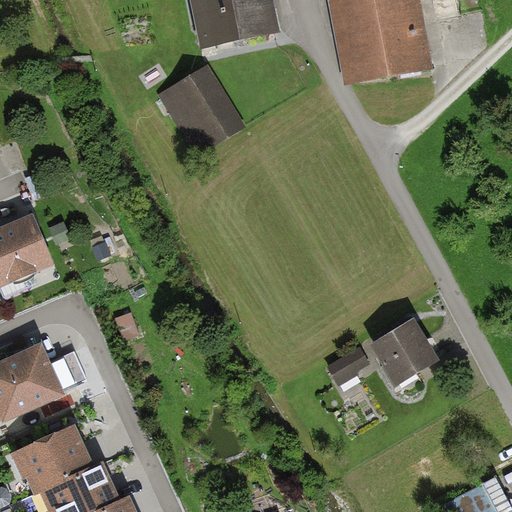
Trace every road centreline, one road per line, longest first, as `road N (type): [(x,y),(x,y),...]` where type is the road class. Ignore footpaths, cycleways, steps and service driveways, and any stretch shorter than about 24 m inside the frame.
road 1 (residential): [(511,403),(343,92),(308,0)]
road 2 (track): [(381,158),(511,41)]
